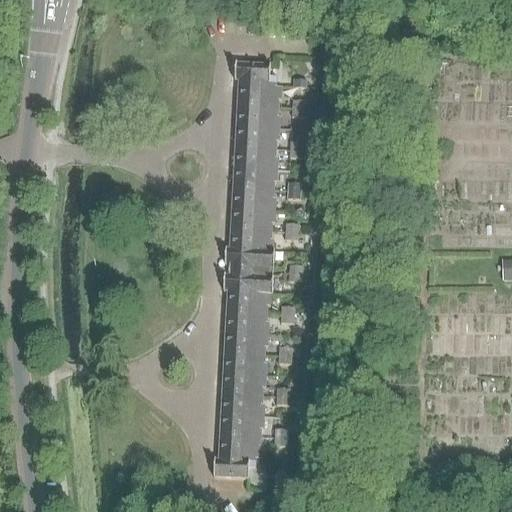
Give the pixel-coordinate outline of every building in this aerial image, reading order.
[(239,83),(238,88),(275,89),(275,79),(270,79),(270,68),(236,67),(235,83),(239,83)] [(307,83),(294,83),(293,92),(307,92),(307,83)] [(237,108),(277,111),(278,102),(280,102),(280,90),(275,89),(238,88),(237,108)] [(292,103),(291,111),(304,111),(304,103),(292,103)] [(277,111),(237,108),(236,129),(278,131),(279,119),(277,119),(277,111)] [(304,111),(291,111),(291,119),(304,120),(304,111)] [(278,131),(236,129),(235,150),(275,152),(275,144),(278,144),(278,131)] [(290,144),(290,152),(302,152),(302,144),(290,144)] [(275,152),(235,150),(234,170),(276,172),(276,159),(275,159),(275,152)] [(302,152),(290,152),(289,160),(301,160),(302,152)] [(276,172),(234,170),(233,191),(273,193),(273,185),(275,185),(276,172)] [(288,193),(299,194),(300,186),(288,185),(288,193)] [(273,193),(233,191),(232,211),(274,214),(274,201),(272,201),(273,193)] [(299,194),(288,193),(287,201),(299,202),(299,194)] [(231,232),(271,234),(271,226),(273,226),(274,214),(232,211),(231,232)] [(286,227),(286,235),(297,235),(297,227),(286,227)] [(225,252),(271,254),(272,242),(271,241),(271,234),(231,232),(230,251),(225,252)] [(297,235),(286,235),(285,242),(297,243),(297,235)] [(274,254),(271,254),(225,252),(224,269),(228,269),(228,273),(273,276),(274,254)] [(511,283),(511,262),(501,263),(503,284),(511,283)] [(273,276),(228,273),(227,278),(224,278),(223,294),(227,294),(269,296),(272,296),(273,276)] [(226,314),(267,317),(267,308),(269,308),(269,296),(227,294),(226,314)] [(282,308),(281,316),(294,317),(294,309),(282,308)] [(267,317),(226,314),(225,335),(267,337),(268,325),(266,324),(267,317)] [(294,317),(281,316),(281,325),(293,325),(294,317)] [(267,337),(225,335),(224,356),(265,358),(265,349),(267,349),(267,337)] [(279,349),(279,357),(291,358),(291,349),(279,349)] [(265,358),(224,356),(223,376),(266,378),(266,365),(264,365),(265,358)] [(291,358),(279,357),(279,366),(291,366),(291,358)] [(266,378),(223,376),(222,397),(262,399),(263,390),(265,390),(266,378)] [(277,399),(289,399),(289,391),(278,391),(277,399)] [(262,399),(222,397),(221,417),(263,420),(264,406),(262,406),(262,399)] [(289,399),(277,399),(277,407),(289,407),(289,399)] [(263,420),(221,417),(220,438),(260,440),(261,431),(263,431),(263,420)] [(275,432),(275,440),(287,440),(287,432),(275,432)] [(260,440),(220,438),(219,459),(262,461),(262,448),(260,448),(260,440)] [(287,440),(275,440),(275,448),(287,449),(287,440)] [(262,461),(219,459),(218,464),(215,463),(214,480),(249,482),(250,471),(256,471),(256,461),(262,462),(262,461)]
